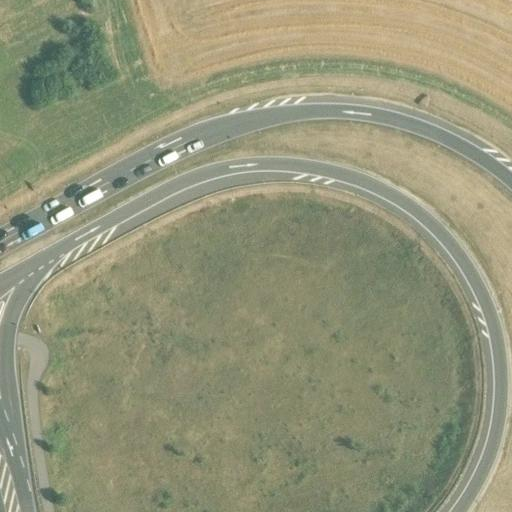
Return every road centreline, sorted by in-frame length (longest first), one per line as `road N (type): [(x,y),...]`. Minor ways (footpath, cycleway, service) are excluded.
road 1 (trunk): [(41,261),(169,191),(226,171),(325,172),(412,207),(470,274),(496,346),(494,439),(460,511)]
road 2 (motorway): [(511,180),(412,122),(362,112),(281,114),(188,142),(0,241)]
road 3 (trunk): [(0,455),(5,337),(16,299),(41,261)]
